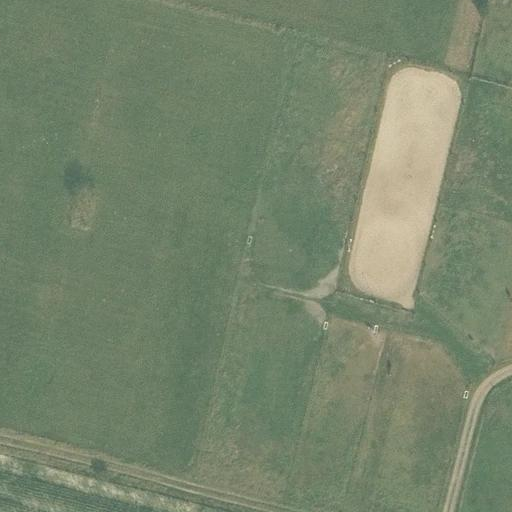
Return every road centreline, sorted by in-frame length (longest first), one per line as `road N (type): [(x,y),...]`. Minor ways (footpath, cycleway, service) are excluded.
road 1 (track): [(284,511),(0,440)]
road 2 (track): [(511,371),(480,394),(448,511)]
